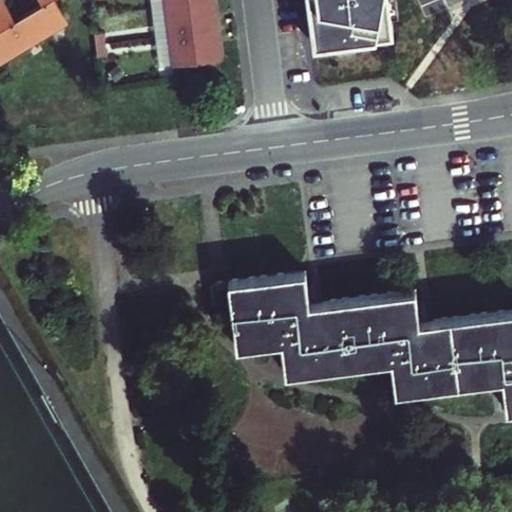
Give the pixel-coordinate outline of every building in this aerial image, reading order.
[(36,0),(40,6),(12,23),(0,2),(0,63),(65,25),(51,0),(50,0),(36,0)] [(212,0),(167,0),(174,57),(219,52),(212,0)] [(310,0),(317,54),(404,40),(397,0),(310,0)] [(101,37),(92,37),(96,60),(103,59),(101,37)] [(301,269),(205,281),(208,304),(228,302),(233,342),(280,337),(283,366),(391,352),(395,383),(504,368),(509,404),(511,403),(511,304),(418,317),(414,286),(305,300),(301,269)]
